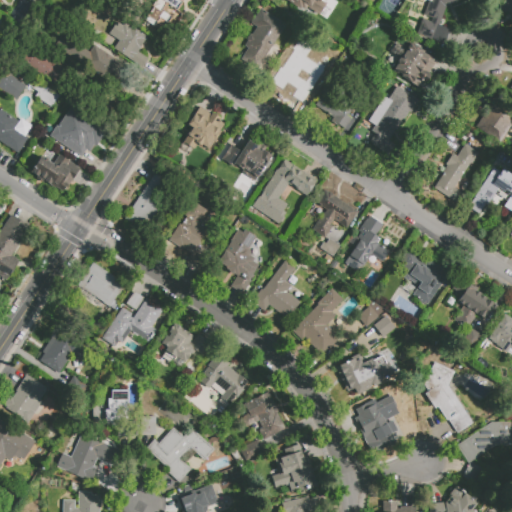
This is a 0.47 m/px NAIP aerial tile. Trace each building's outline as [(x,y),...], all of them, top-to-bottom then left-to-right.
[(141,28),(145,22),(143,21),(156,0),(183,0),(177,10),(180,12),(182,17),(173,30),(169,31),(165,28),(163,32),(159,30),(154,36),(141,28)] [(283,0),(318,0),(316,4),(312,1),(306,12),(301,9),(299,10),(283,0)] [(461,0),(445,8),(439,25),(450,29),(445,45),(417,35),(422,20),(430,22),(431,19),(424,17),(429,1),(425,0),(461,0)] [(511,0),(511,17),(498,8),(503,0),(511,0)] [(260,8),(286,25),(258,68),(241,58),(247,48),(244,46),(256,27),(250,24),(260,8)] [(113,49),(116,45),(106,38),(117,22),(122,26),(124,23),(128,26),(128,25),(148,37),(138,52),(147,58),(141,68),(113,49)] [(95,46),(136,73),(123,92),(57,49),(65,36),(90,53),(95,46)] [(402,58),(411,44),(437,60),(428,74),(430,75),(425,83),(423,82),(418,89),(393,73),(398,65),(397,63),(397,61),(398,59),(399,58),(401,57),(402,58)] [(22,60),(31,46),(56,62),(59,58),(71,66),(59,85),(22,60)] [(270,83),(293,46),(307,56),(305,58),(315,64),(317,62),(326,68),(301,104),(290,97),(294,90),(286,85),(282,91),(270,83)] [(26,87),(17,100),(8,94),(0,88),(0,75),(3,71),(26,87)] [(27,85),(37,91),(34,96),(52,107),(59,95),(32,78),(27,85)] [(368,121),(384,97),(388,100),(396,86),(420,101),(412,114),(408,112),(397,131),(396,130),(389,141),(396,146),(390,156),(369,143),(375,134),(369,130),(373,125),(368,121)] [(313,106),(331,118),(329,122),(342,130),(350,119),(342,114),(347,107),(323,91),(313,106)] [(511,115),(511,129),(501,144),(476,127),(491,104),(511,117),(511,115)] [(186,127),(198,107),(210,114),(211,113),(220,118),(218,121),(224,125),(209,150),(202,145),(200,147),(196,144),(193,148),(182,142),(190,129),(186,127)] [(49,137),(56,126),(58,126),(69,108),(96,125),(95,127),(105,133),(95,147),(94,146),(89,153),(85,150),(81,157),(49,137)] [(0,141),(0,109),(19,122),(14,130),(28,138),(18,153),(0,141)] [(231,145),(241,152),(248,141),(258,147),(257,149),(261,152),(262,150),(272,156),(257,180),(235,166),(233,168),(221,161),(231,145)] [(433,188),(448,167),(445,165),(452,154),(457,157),(465,145),(478,153),(455,188),(463,193),(456,204),(433,188)] [(30,172),(46,148),(78,168),(62,193),(30,172)] [(284,160),(316,181),(306,197),(288,185),(279,199),(288,205),(283,212),(286,214),(278,225),(252,208),(284,160)] [(124,220),(158,166),(169,173),(151,203),(158,208),(143,232),(124,220)] [(503,169),(511,175),(511,212),(503,207),(510,196),(498,188),(487,206),(485,205),(479,215),(468,208),(475,198),(474,197),(493,169),(500,174),(503,169)] [(323,190),(356,212),(345,229),(333,221),(330,225),(332,226),(324,238),(311,230),(326,208),(316,202),(323,190)] [(169,240),(179,225),(180,226),(195,203),(207,211),(204,216),(212,222),(196,246),(203,250),(194,263),(188,259),(190,255),(169,240)] [(0,277),(0,230),(10,215),(30,228),(11,256),(19,261),(6,281),(0,277)] [(344,265),(360,240),(355,237),(369,216),(383,225),(375,237),(380,240),(377,244),(389,252),(380,266),(368,258),(357,274),(344,265)] [(217,264),(239,230),(243,233),(244,230),(256,238),(248,249),(249,250),(250,251),(251,253),(250,255),(249,256),(255,260),(253,262),(257,265),(251,274),(254,276),(242,294),(230,287),(237,277),(217,264)] [(319,250),(323,243),(326,245),(329,239),(340,247),(332,259),(319,250)] [(427,306),(412,296),(418,286),(409,280),(408,281),(393,272),(409,247),(449,274),(427,306)] [(329,266),(322,262),(326,256),(332,260),(329,266)] [(251,303),(261,289),(264,290),(285,260),(295,268),(285,282),(291,286),(286,293),(299,302),(287,319),(268,306),(264,312),(251,303)] [(93,263),(125,284),(114,301),(118,303),(114,311),(95,298),(93,302),(84,296),(87,293),(78,287),(93,263)] [(465,307),(456,301),(460,296),(452,290),(460,277),(495,301),(483,319),(477,315),(468,328),(456,320),(465,307)] [(317,303),(331,289),(343,300),(331,312),(335,316),(327,325),(339,336),(321,355),(305,339),(302,342),(292,332),(319,305),(317,303)] [(134,291),(126,303),(136,310),(143,298),(134,291)] [(101,338),(121,308),(132,315),(130,317),(132,319),(145,299),(163,311),(152,328),(157,331),(139,358),(118,344),(115,347),(101,338)] [(366,328),(357,317),(368,308),(365,304),(369,301),(384,312),(366,328)] [(511,347),(507,353),(495,346),(496,345),(487,339),(503,314),(511,319),(511,347)] [(385,315),(395,328),(381,340),(371,327),(385,315)] [(161,344),(174,324),(193,336),(188,345),(190,346),(197,334),(205,340),(197,353),(195,351),(192,355),(191,353),(181,369),(172,363),(173,362),(162,355),(167,347),(161,344)] [(50,340),(48,339),(55,327),(85,347),(78,358),(72,354),(59,374),(37,360),(50,340)] [(377,386),(375,386),(373,386),(372,385),(366,389),(367,391),(357,396),(353,389),(347,391),(335,367),(360,354),(364,362),(371,358),(372,361),(384,356),(392,373),(380,379),(381,381),(379,382),(379,383),(378,385),(377,386)] [(228,405),(219,398),(221,395),(210,387),(208,389),(199,382),(203,377),(201,375),(217,355),(229,364),(228,366),(247,382),(228,405)] [(448,386),(473,422),(457,434),(447,419),(446,420),(437,407),(432,411),(422,395),(427,392),(422,389),(434,364),(454,373),(448,386)] [(6,409),(6,408),(3,406),(10,397),(13,399),(17,392),(15,391),(26,375),(47,389),(40,400),(42,402),(28,424),(6,409)] [(73,376),(67,386),(82,395),(88,385),(73,376)] [(109,389),(124,389),(124,398),(126,398),(126,422),(140,422),(140,415),(155,416),(155,435),(115,435),(114,424),(114,420),(102,420),(103,414),(103,408),(106,408),(105,397),(109,397),(109,389)] [(263,440),(258,429),(262,427),(257,417),(253,419),(245,404),(269,392),(287,428),(263,440)] [(367,444),(361,434),(354,418),(358,415),(355,408),(374,398),(376,402),(390,395),(395,404),(398,413),(385,420),(395,441),(388,444),(369,454),(367,444)] [(0,418),(36,442),(23,463),(13,457),(9,463),(5,460),(0,467),(0,418)] [(490,423),(511,423),(511,446),(493,446),(469,464),(457,447),(490,423)] [(145,450),(154,440),(158,444),(172,428),(183,437),(191,429),(214,449),(204,460),(194,452),(184,463),(192,469),(179,483),(166,472),(168,469),(145,450)] [(62,454),(70,457),(81,433),(120,451),(113,467),(96,460),(93,467),(96,469),(90,483),(56,468),(62,454)] [(245,463),(238,450),(257,440),(264,452),(245,463)] [(276,490),(270,475),(279,472),(275,461),(287,456),(285,450),(303,444),(318,485),(299,492),(298,489),(286,494),(284,487),(276,490)] [(462,476),(478,484),(485,470),(472,463),(469,464),(462,476)] [(206,506),(206,507),(207,509),(207,511),(206,511),(181,511),(177,498),(211,484),(218,503),(208,507),(207,506),(206,506)] [(477,505),(472,510),(474,511),(430,511),(430,503),(445,503),(459,488),(470,498),(471,496),(476,500),(474,502),(477,505)] [(62,511),(62,500),(75,500),(75,506),(78,506),(78,493),(91,493),(91,496),(101,496),(101,507),(99,507),(99,511),(62,511)] [(284,511),(282,504),(308,497),(311,511),(284,511)] [(382,511),(382,501),(396,500),(396,508),(399,508),(399,506),(415,506),(415,511),(382,511)]
